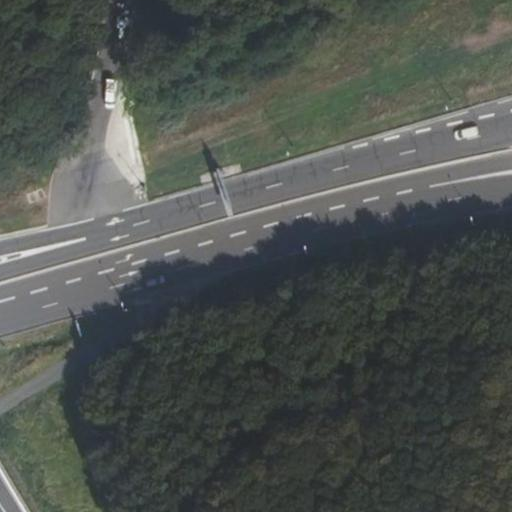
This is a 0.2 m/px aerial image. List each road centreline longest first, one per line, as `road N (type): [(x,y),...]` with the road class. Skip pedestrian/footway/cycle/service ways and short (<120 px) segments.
road 1 (secondary): [(0,314),(427,196)]
road 2 (secondary): [(494,130),(85,238)]
